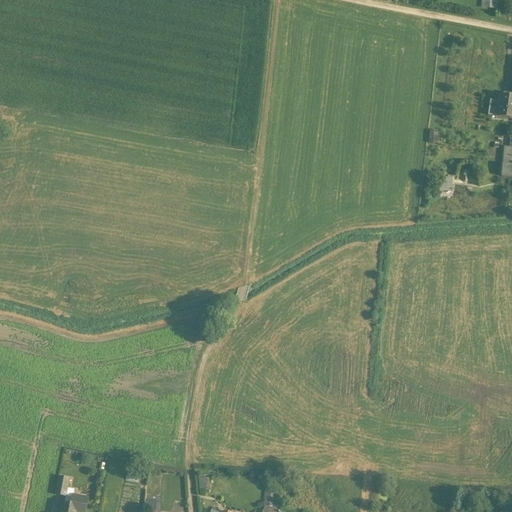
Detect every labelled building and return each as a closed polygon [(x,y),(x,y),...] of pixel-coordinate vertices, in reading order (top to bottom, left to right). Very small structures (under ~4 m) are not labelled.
[(483,0),(483,8),(498,9),(499,1),(490,0),(483,0)] [(497,118),(511,120),(511,96),(508,96),(500,95),(499,102),(497,117),(497,118)] [(488,116),(497,117),(499,102),(490,101),(488,116)] [(503,165),(511,166),(511,148),(510,148),(504,148),(503,165)] [(511,166),(503,165),(502,177),(511,178),(511,166)] [(452,192),(451,178),(447,178),(447,182),(439,182),(439,192),(452,192)] [(59,475),(56,494),(69,496),(71,477),(59,475)] [(201,488),(210,488),(209,477),(200,478),(201,488)] [(85,511),(88,499),(78,497),(73,496),(71,505),(64,503),(63,511),(62,511),(61,511),(85,511)]
